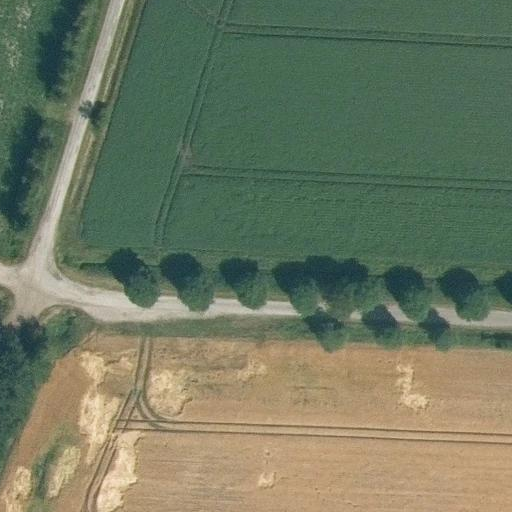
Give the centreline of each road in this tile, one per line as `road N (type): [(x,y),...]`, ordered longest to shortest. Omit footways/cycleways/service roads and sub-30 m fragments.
road 1 (unclassified): [(511,321),(33,289)]
road 2 (unclassified): [(119,0),(33,289)]
road 3 (track): [(0,278),(33,289),(0,394)]
